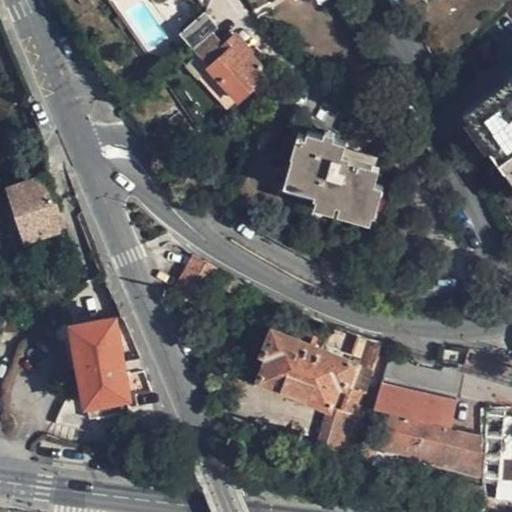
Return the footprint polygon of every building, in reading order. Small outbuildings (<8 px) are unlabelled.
[(212,34),(217,29),(204,15),(181,35),(194,50),(212,34)] [(212,34),(194,50),(184,58),(189,64),(217,38),(212,34)] [(249,85),(254,80),(264,71),(257,62),(252,57),(254,54),(237,36),(235,37),(231,34),(221,43),(217,38),(189,64),(186,67),(198,78),(199,77),(209,69),(221,83),(238,101),(252,89),(249,85)] [(272,55),(257,52),(254,54),(252,57),(257,62),(272,55)] [(371,64),(355,72),(366,97),(383,90),(371,64)] [(212,90),(221,83),(209,69),(199,77),(212,90)] [(465,111),(499,158),(505,154),(476,113),(511,87),(511,79),(511,78),(465,111)] [(257,84),(254,80),(249,85),(252,89),(257,84)] [(511,163),(511,87),(476,113),(505,154),(511,163)] [(291,157),(292,158),(300,160),(294,181),(318,187),(315,195),(314,200),(316,200),(336,206),(339,206),(372,215),(375,216),(382,188),(374,185),(368,184),(372,168),(351,163),(353,154),(344,152),(347,145),(333,140),(323,137),(299,130),(291,157)] [(325,132),(323,137),(333,140),(334,135),(325,132)] [(372,168),(374,169),(376,161),(353,154),(351,163),(372,168)] [(511,176),(511,163),(505,154),(499,158),(511,176)] [(284,186),(315,195),(318,187),(294,181),(300,160),(292,158),(284,186)] [(378,170),(374,169),(372,168),(368,184),(374,185),(378,170)] [(46,174),(9,187),(26,240),(61,230),(61,228),(65,227),(62,214),(59,215),(46,174)] [(334,213),(336,206),(316,200),(314,207),(334,213)] [(370,223),(372,215),(339,206),(337,214),(370,223)] [(218,268),(194,254),(175,291),(198,305),(218,268)] [(129,391),(122,359),(115,316),(72,324),(81,377),(56,419),(56,425),(90,433),(130,428),(125,397),(129,397),(129,391)] [(314,451),(345,457),(383,342),(369,337),(360,361),(274,328),(263,353),(269,356),(259,378),(327,405),(314,451)] [(134,357),(122,359),(129,391),(139,391),(134,357)] [(460,397),(383,379),(374,407),(454,426),(460,397)] [(480,436),(396,415),(387,446),(437,458),(438,461),(478,472),(480,436)] [(135,452),(130,428),(90,433),(93,449),(106,454),(135,452)]
